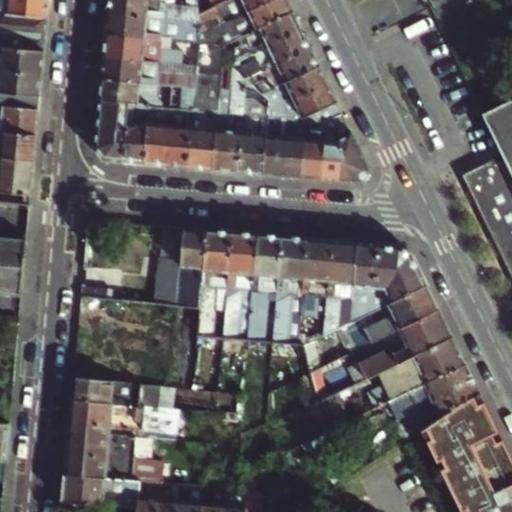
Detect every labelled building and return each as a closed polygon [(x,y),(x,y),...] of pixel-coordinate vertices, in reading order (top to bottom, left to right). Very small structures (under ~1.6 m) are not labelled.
[(50,0),(3,0),(3,13),(48,19),(50,0)] [(148,16),(164,18),(182,19),(200,21),(199,17),(199,7),(165,4),(165,0),(108,0),(108,13),(126,15),(148,16)] [(233,0),(219,7),(223,15),(224,17),(246,6),(250,13),(276,0),(233,0)] [(254,23),(258,31),(268,26),(295,13),(287,0),(276,0),(250,13),(228,24),(232,34),(254,23)] [(224,17),(228,24),(250,13),(246,6),(224,17)] [(215,30),(223,26),(218,17),(223,15),(219,7),(199,17),(200,21),(199,30),(198,39),(215,30)] [(0,35),(1,36),(46,40),(48,19),(3,13),(0,12),(0,35)] [(163,27),(164,18),(148,16),(126,15),(108,13),(106,35),(129,37),(155,39),(162,40),(179,41),(198,43),(198,39),(199,30),(181,29),(163,27)] [(258,53),(303,31),(295,13),(268,26),(258,31),(246,37),(249,43),(222,55),(222,57),(222,63),(228,68),(240,62),(255,54),(258,53)] [(199,30),(200,21),(182,19),(181,29),(199,30)] [(215,30),(198,39),(198,43),(212,44),(223,45),(215,30)] [(312,49),(303,31),(258,53),(255,54),(259,63),(244,70),(240,62),(228,68),(230,70),(245,81),(263,72),(312,49)] [(143,61),(160,62),(175,63),(196,65),(197,55),(197,52),(178,51),(161,49),(162,40),(155,39),(129,37),(106,35),(104,57),(119,58),(143,61)] [(197,52),(198,43),(179,41),(178,51),(197,52)] [(197,52),(197,55),(211,56),(212,44),(198,43),(197,52)] [(0,70),(43,75),(45,53),(0,48),(0,70)] [(263,95),(320,67),(312,49),(263,72),(266,79),(252,86),(263,95)] [(148,82),(164,84),(174,85),(184,85),(187,86),(194,86),(195,77),(195,75),(174,73),(159,71),(160,62),(143,61),(119,58),(104,57),(102,78),(148,82)] [(175,63),(174,73),(195,75),(196,66),(196,65),(175,63)] [(222,63),(220,80),(218,113),(226,114),(230,70),(228,68),(222,63)] [(329,85),(320,67),(263,95),(269,99),(274,103),(276,104),(293,96),(296,101),(329,85)] [(0,92),(7,93),(41,96),(43,75),(0,70),(0,92)] [(241,130),(243,113),(245,88),(245,85),(246,81),(245,81),(230,70),(226,114),(218,113),(217,118),(215,140),(213,170),(238,172),(241,130)] [(195,77),(194,86),(194,94),(193,111),(201,111),(204,78),(195,77)] [(151,103),(147,153),(146,164),(166,166),(169,130),(171,109),(162,109),(164,84),(148,82),(102,78),(101,98),(131,101),(139,102),(151,103)] [(215,140),(217,118),(218,113),(220,80),(204,78),(201,111),(193,111),(188,168),(213,170),(215,140)] [(264,155),(269,104),(269,99),(263,95),(252,86),(246,81),(245,85),(245,88),(254,88),(253,114),(243,113),(241,130),(238,172),(263,174),(264,155)] [(174,85),(164,84),(162,109),(171,109),(174,85)] [(338,103),(329,85),(296,101),(298,107),(286,112),(293,117),(295,118),(306,119),(317,113),(320,112),(332,106),(338,103)] [(0,133),(37,137),(41,96),(7,93),(4,116),(0,115),(0,133)] [(128,141),(129,130),(130,122),(131,101),(101,98),(96,148),(106,160),(126,162),(128,141)] [(269,99),(269,104),(264,155),(263,174),(282,176),(284,146),(285,136),(280,136),(282,109),(276,104),(274,103),(269,99)] [(131,101),(130,122),(137,122),(139,102),(131,101)] [(511,101),(483,115),(496,142),(505,161),(497,165),(494,160),(463,176),(511,272),(511,101)] [(130,122),(129,130),(128,141),(126,162),(146,164),(147,153),(151,103),(139,102),(137,122),(130,122)] [(320,120),(323,125),(326,124),(320,112),(317,113),(320,120)] [(306,119),(306,125),(312,125),(312,119),(320,120),(317,113),(306,119)] [(336,141),(353,133),(344,115),(336,118),(337,133),(333,135),(336,141)] [(294,137),(285,136),(284,146),(282,176),(302,178),(305,138),(306,125),(306,119),(295,118),(294,137)] [(343,154),(336,141),(333,135),(337,133),(336,118),(326,124),(323,125),(326,131),(325,140),(321,179),(341,181),(343,154)] [(0,147),(1,148),(0,156),(0,157),(35,161),(37,137),(0,133),(0,147)] [(371,170),(366,161),(353,133),(336,141),(343,154),(341,181),(363,183),(371,170)] [(302,178),(321,179),(325,140),(305,138),(302,178)] [(0,193),(32,196),(35,161),(0,157),(0,193)] [(204,287),(209,230),(206,230),(185,228),(178,305),(193,306),(194,286),(204,287)] [(234,232),(209,230),(204,287),(203,307),(201,335),(216,336),(220,288),(229,289),(234,232)] [(259,234),(234,232),(229,289),(225,337),(241,339),(244,309),(245,291),(254,291),(256,275),(259,234)] [(283,236),(259,234),(256,275),(254,291),(252,310),(252,311),(251,329),(250,340),(265,341),(269,293),(279,293),(279,283),(282,260),(283,236)] [(283,236),(282,260),(279,283),(279,293),(277,311),(275,342),(290,343),(295,295),(304,296),(309,238),(283,236)] [(28,242),(0,238),(0,293),(22,295),(28,242)] [(334,240),(309,238),(304,296),(301,338),(300,344),(306,345),(313,342),(326,335),(326,332),(317,330),(318,319),(320,297),(329,298),(334,240)] [(343,241),(334,240),(329,298),(327,319),(326,332),(326,335),(343,327),(345,299),(354,300),(355,286),(358,242),(343,241)] [(400,246),(358,242),(355,286),(376,288),(375,305),(367,310),(353,309),(352,322),(390,304),(428,284),(413,254),(400,246)] [(428,284),(390,304),(395,313),(355,333),(361,348),(386,336),(440,309),(428,284)] [(329,298),(320,297),(318,319),(327,319),(329,298)] [(354,300),(345,299),(343,327),(352,322),(353,309),(354,300)] [(251,329),(252,311),(252,310),(244,309),(241,339),(250,340),(251,329)] [(454,337),(440,309),(386,336),(391,347),(358,364),(366,380),(381,372),(397,364),(404,361),(454,337)] [(467,364),(454,337),(404,361),(409,373),(366,393),(374,409),(380,406),(467,364)] [(306,345),(311,370),(312,372),(318,369),(313,342),(306,345)] [(480,391),(467,364),(380,406),(387,418),(393,427),(418,411),(424,419),(437,412),(441,417),(480,391)] [(399,370),(397,364),(381,372),(383,378),(399,370)] [(327,398),(320,368),(318,369),(312,372),(317,403),(327,398)] [(115,402),(142,404),(143,381),(75,375),(73,398),(115,402)] [(441,417),(423,428),(464,511),(511,511),(511,456),(480,391),(441,417)] [(326,432),(348,421),(339,393),(327,398),(317,403),(320,420),(326,432)] [(142,404),(115,402),(73,398),(70,427),(111,431),(112,425),(143,428),(145,404),(142,404)] [(331,440),(387,418),(380,406),(374,409),(348,421),(326,432),(331,440)] [(441,417),(437,412),(424,419),(419,423),(422,429),(423,428),(441,417)] [(388,434),(396,446),(405,440),(422,429),(419,423),(417,420),(388,434)] [(0,460),(7,461),(10,433),(11,425),(0,423),(0,460)] [(111,431),(70,427),(66,472),(140,478),(141,474),(158,475),(160,459),(142,457),(145,435),(111,431)] [(112,503),(137,505),(140,478),(66,472),(64,499),(112,503)] [(160,511),(161,501),(164,480),(140,478),(137,505),(136,511),(160,511)] [(181,511),(184,482),(164,480),(161,501),(160,511),(181,511)] [(203,511),(206,484),(184,482),(181,511),(203,511)] [(206,484),(203,511),(224,511),(227,486),(206,484)] [(227,486),(224,511),(246,511),(249,488),(227,486)]
